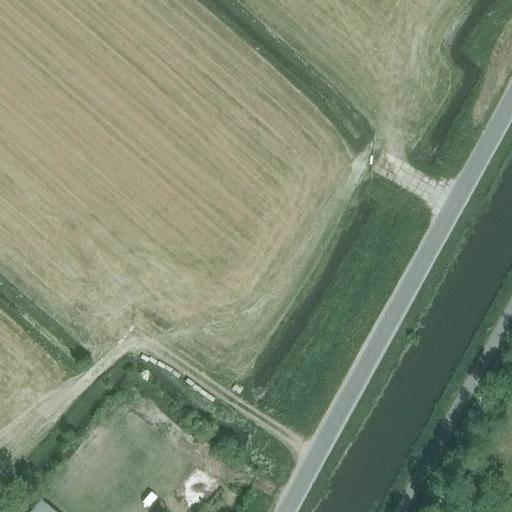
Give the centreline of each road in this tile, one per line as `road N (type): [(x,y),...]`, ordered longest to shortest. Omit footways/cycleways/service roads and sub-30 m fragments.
road 1 (tertiary): [(285,511),(511,94)]
road 2 (track): [(60,410),(132,332),(316,456)]
road 3 (unclassified): [(403,511),(511,312)]
